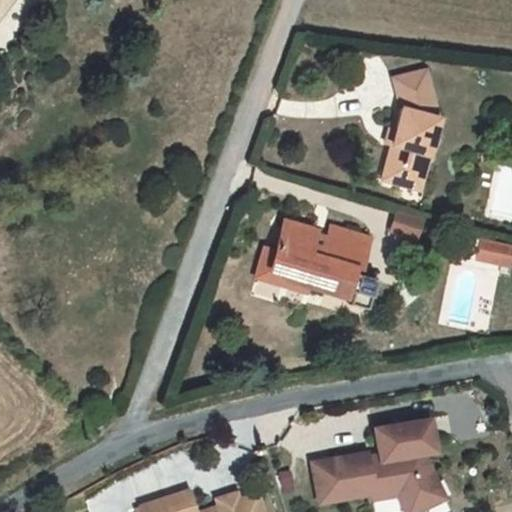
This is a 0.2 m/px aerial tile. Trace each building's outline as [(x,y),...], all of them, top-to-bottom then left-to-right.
[(391,144),(381,179),(402,185),(407,167),(422,171),(437,118),(424,70),(393,78),(400,108),(394,130),(391,144)] [(388,129),(384,143),(391,144),(394,130),(388,129)] [(402,185),(417,189),(422,171),(407,167),(402,185)] [(419,220),(395,213),(389,233),(414,239),(419,220)] [(284,221),(274,251),(269,270),(286,275),(283,285),(306,292),(309,281),(323,286),(322,291),(344,297),(346,291),(351,292),(348,305),(366,310),(375,280),(351,273),(353,268),(359,269),(368,239),(330,227),(327,238),(314,235),(315,230),(284,221)] [(511,245),(479,239),(475,259),(511,266),(511,245)] [(274,251),(264,247),(255,277),(283,285),(286,275),(269,270),(274,251)] [(435,483),(421,454),(434,452),(428,419),(373,429),(378,456),(366,457),(365,454),(331,459),(338,499),(370,493),(371,498),(395,495),(402,509),(423,500),(418,491),(435,483)] [(338,499),(331,459),(312,463),(319,502),(338,499)] [(423,500),(402,509),(403,511),(413,511),(442,498),(435,483),(418,491),(423,500)] [(261,511),(255,494),(238,499),(236,500),(238,505),(221,511),(219,506),(217,506),(198,511),(194,511),(187,491),(139,506),(141,511),(261,511)] [(235,492),(215,499),(217,506),(219,506),(221,511),(238,505),(236,500),(238,499),(235,492)]
